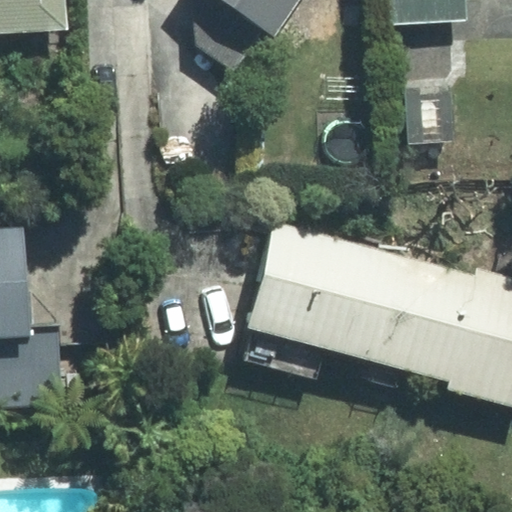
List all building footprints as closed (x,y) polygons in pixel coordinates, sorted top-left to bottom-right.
[(165,0),(233,52),(273,0),(165,0)] [(454,0),(367,0),(370,33),(456,25),(454,0)] [(454,154),(451,78),(384,81),(388,157),(454,154)] [(0,400),(71,397),(68,330),(38,331),(34,214),(0,215),(0,400)] [(492,275),(287,214),(255,321),(511,397),(511,270),(495,265),(492,275)]
